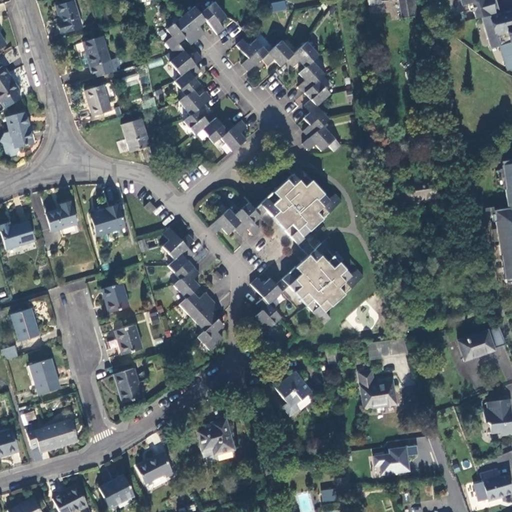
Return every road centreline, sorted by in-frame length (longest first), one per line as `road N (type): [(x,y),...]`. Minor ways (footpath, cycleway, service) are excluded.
road 1 (residential): [(105,453),(210,386),(233,355),(235,275),(177,208)]
road 2 (residential): [(214,55),(271,128),(177,208)]
road 3 (residential): [(64,174),(20,0)]
road 4 (residential): [(67,301),(105,453)]
road 5 (residential): [(64,174),(136,176),(177,208)]
